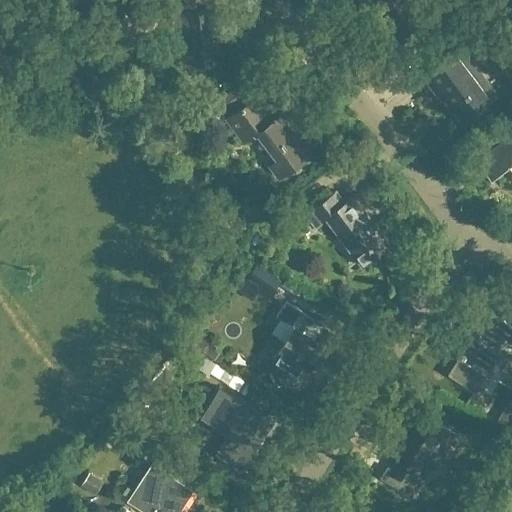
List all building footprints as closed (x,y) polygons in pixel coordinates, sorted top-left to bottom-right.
[(145,0),(132,10),(147,30),(156,23),(155,21),(161,17),(147,0),(145,0)] [(169,0),(171,13),(195,9),(193,0),(169,0)] [(371,0),(400,39),(426,20),(411,0),(371,0)] [(183,16),(185,29),(177,30),(182,64),(189,63),(190,68),(194,67),(196,71),(205,70),(206,66),(220,64),(214,12),(183,16)] [(462,122),(494,96),(456,49),(424,74),(462,122)] [(221,100),(229,111),(247,97),(239,86),(221,100)] [(280,176),(311,152),(288,120),(285,123),(282,119),(270,128),(251,102),(226,120),(241,141),(256,130),(278,160),(272,165),(280,176)] [(511,171),(511,135),(477,161),(492,180),(509,167),(511,171)] [(379,253),(390,244),(353,196),(344,203),(336,193),(314,209),(322,220),(326,217),(365,267),(381,255),(379,253)] [(244,283),(257,292),(269,299),(282,279),(257,263),(244,283)] [(297,392),(324,349),(303,336),(312,322),(285,305),(276,319),(293,329),(274,360),(287,369),(279,382),(297,392)] [(511,376),(511,329),(489,315),(460,360),(450,377),(476,393),(487,376),(500,355),(509,361),(503,371),(511,376)] [(257,439),(268,423),(219,390),(202,416),(229,434),(215,456),(242,474),(262,443),(257,439)] [(511,395),(497,418),(511,427),(511,424),(511,395)] [(424,415),(403,445),(407,447),(399,460),(392,470),(418,488),(435,462),(442,467),(461,439),(424,415)] [(142,511),(179,511),(192,492),(152,466),(129,503),(142,511)] [(94,496),(102,483),(88,474),(80,487),(94,496)]
